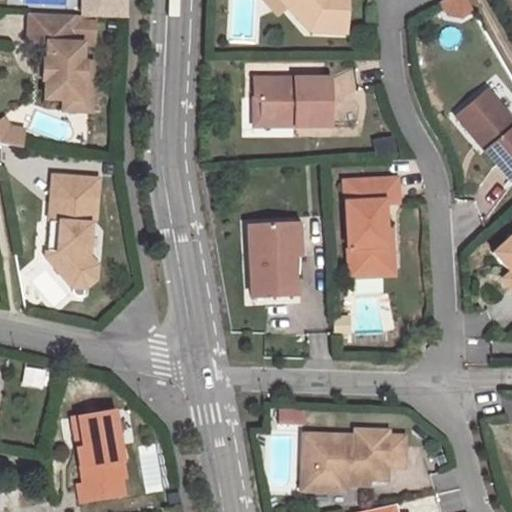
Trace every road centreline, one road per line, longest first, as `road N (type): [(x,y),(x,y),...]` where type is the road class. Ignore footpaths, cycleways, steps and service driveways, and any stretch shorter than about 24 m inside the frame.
road 1 (residential): [(442,382),(436,191),(404,114),(391,56),(392,0)]
road 2 (tertiary): [(196,371),(161,153),(167,0)]
road 3 (residential): [(196,371),(442,382)]
road 4 (tertiary): [(0,328),(196,371)]
road 5 (tertiary): [(222,511),(196,371)]
road 6 (residential): [(442,382),(480,511)]
